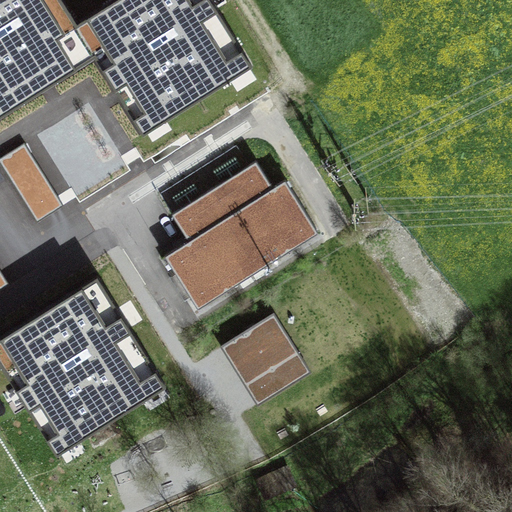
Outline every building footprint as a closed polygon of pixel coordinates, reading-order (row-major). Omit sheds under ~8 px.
[(58,0),(0,0),(0,114),(92,56),(142,135),(251,67),(208,0),(124,0),(77,29),(58,0)] [(60,206),(22,143),(0,156),(0,157),(37,219),(60,206)] [(163,250),(198,305),(239,280),(243,286),(267,271),(263,264),(320,229),(285,173),(272,181),(256,155),(242,164),(235,154),(213,168),(219,178),(200,191),(194,181),(171,196),(177,205),(170,209),(173,215),(167,218),(175,231),(182,226),(188,236),(163,250)] [(96,283),(0,344),(0,345),(68,451),(164,389),(96,283)] [(274,310),(220,343),(258,404),(312,371),(274,310)]
